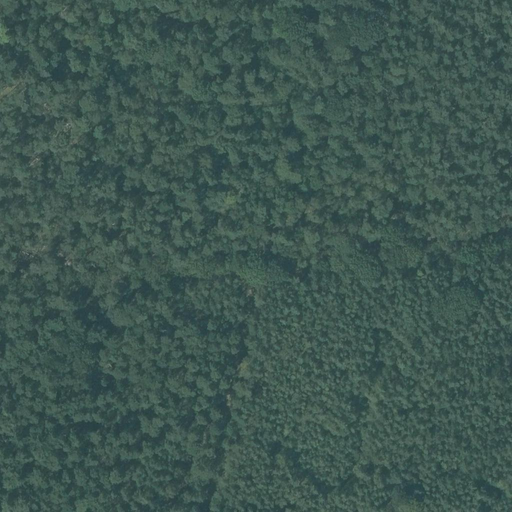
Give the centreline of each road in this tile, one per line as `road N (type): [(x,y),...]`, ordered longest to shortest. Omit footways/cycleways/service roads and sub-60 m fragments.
road 1 (track): [(0,268),(400,238)]
road 2 (track): [(390,511),(451,289),(478,234)]
road 3 (track): [(400,238),(372,0)]
